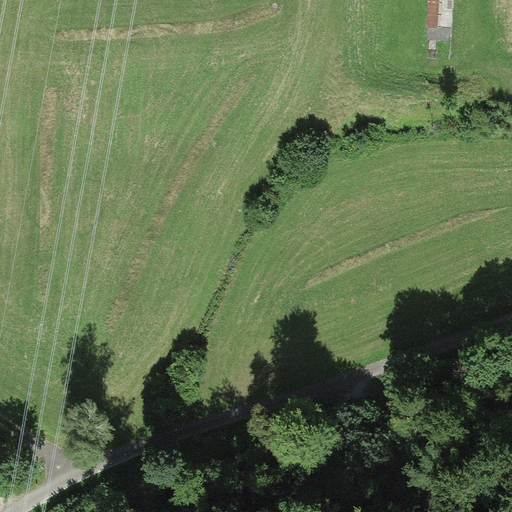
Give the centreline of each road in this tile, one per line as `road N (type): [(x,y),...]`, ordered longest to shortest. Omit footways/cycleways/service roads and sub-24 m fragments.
road 1 (track): [(17,511),(145,447),(511,320)]
road 2 (track): [(303,394),(511,410)]
